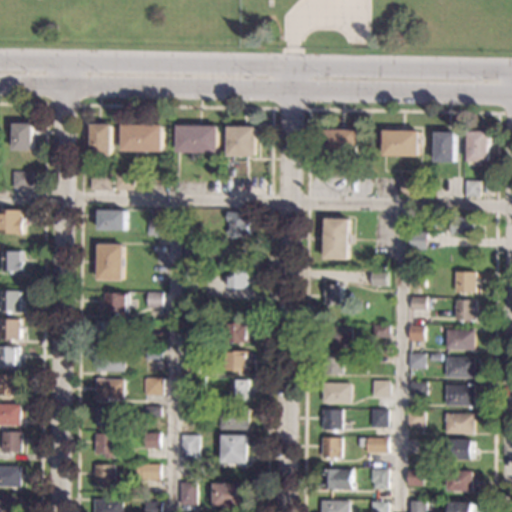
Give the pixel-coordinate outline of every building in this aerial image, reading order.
[(34,151),(14,151),(14,122),(34,123),(34,151)] [(112,156),(91,156),(91,124),(112,125),(112,156)] [(163,152),(122,151),(123,124),(164,125),(163,152)] [(219,153),(178,153),(179,125),(220,126),(219,153)] [(257,156),(228,156),(229,127),(258,127),(257,156)] [(420,156),(385,155),(385,130),(420,131),(420,156)] [(360,157),(325,157),(325,131),(361,131),(360,157)] [(489,162),(482,162),(482,165),(472,165),(472,161),(470,161),(470,131),(490,131),(489,162)] [(456,162),(437,161),(437,132),(457,132),(456,162)] [(31,189),(12,188),(12,170),(32,171),(31,189)] [(134,191),(116,190),(116,173),(134,173),(134,191)] [(113,191),(91,191),(91,174),(113,174),(113,191)] [(431,196),(402,196),(403,177),(431,177),(431,196)] [(452,196),(433,196),(433,178),(452,178),(452,196)] [(481,196),(466,196),(466,180),(481,180),(481,196)] [(20,217),(23,217),(23,234),(0,233),(0,210),(20,210),(20,217)] [(127,230),(99,230),(100,211),(127,211),(127,230)] [(249,220),(251,220),(251,234),(243,234),(243,238),(229,237),(229,221),(227,221),(227,211),(249,211),(249,220)] [(478,216),(477,235),(453,234),(453,216),(478,216)] [(166,234),(148,235),(148,217),(166,217),(166,234)] [(351,219),(350,260),(325,259),(327,218),(351,219)] [(428,249),(412,249),(412,232),(429,232),(428,249)] [(124,245),(123,280),(97,279),(99,244),(124,245)] [(201,263),(184,263),(185,248),(201,248),(201,263)] [(23,271),(1,272),(1,251),(23,251),(23,271)] [(249,280),(247,280),(247,289),(228,289),(228,269),(249,269),(249,280)] [(387,286),(382,286),(382,290),(375,290),(375,286),(372,286),(372,271),(387,271),(387,286)] [(426,287),(410,287),(410,272),(426,272),(426,287)] [(478,292),(457,292),(458,272),(478,272),(478,292)] [(199,291),(184,291),(184,275),(199,275),(199,291)] [(345,305),(326,305),(326,284),(345,284),(345,305)] [(19,311),(0,310),(0,291),(19,291),(19,311)] [(164,293),(163,308),(147,307),(148,293),(164,293)] [(128,314),(100,314),(99,300),(104,300),(104,294),(127,294),(128,314)] [(427,310),(411,309),(412,298),(427,299),(427,310)] [(477,320),(457,320),(457,300),(477,300),(477,320)] [(18,328),(21,328),(21,340),(0,339),(0,319),(18,319),(18,328)] [(125,340),(99,340),(99,321),(125,321),(125,340)] [(250,343),(226,343),(226,322),(250,322),(250,343)] [(390,337),(373,337),(373,324),(390,325),(390,337)] [(426,326),(425,341),(410,341),(410,325),(426,326)] [(352,347),(324,347),(324,327),(350,327),(353,328),(352,347)] [(476,350),(447,349),(447,329),(476,330),(476,350)] [(199,348),(183,347),(183,330),(195,330),(200,330),(199,348)] [(17,367),(0,367),(0,347),(17,347),(17,367)] [(163,360),(146,359),(146,349),(163,349),(163,360)] [(125,371),(96,371),(97,350),(126,351),(125,371)] [(250,372),(226,371),(226,353),(250,353),(250,372)] [(426,369),(409,369),(409,353),(426,353),(426,369)] [(343,374),(324,373),(324,354),(344,354),(343,374)] [(476,378),(447,377),(448,357),(449,357),(476,358),(476,378)] [(198,375),(181,375),(181,358),(198,358),(198,375)] [(17,395),(0,395),(0,376),(17,376),(17,395)] [(125,400),(110,400),(110,402),(97,402),(97,378),(126,379),(125,400)] [(164,395),(144,395),(144,379),(146,379),(146,378),(163,378),(164,395)] [(248,400),(229,400),(229,390),(231,390),(231,379),(248,380),(248,400)] [(390,381),(390,397),(373,396),(374,380),(390,381)] [(427,395),(411,394),(411,381),(428,382),(427,395)] [(352,384),(352,403),(323,402),(324,383),(352,384)] [(475,405),(447,405),(447,385),(476,386),(475,405)] [(20,425),(0,425),(0,404),(20,404),(20,425)] [(197,421),(181,421),(181,405),(194,406),(197,406),(197,421)] [(161,417),(144,417),(145,406),(161,406),(161,417)] [(125,427),(96,427),(96,407),(125,408),(125,427)] [(389,428),(372,428),(372,409),(389,409),(389,428)] [(249,430),(220,430),(220,410),(249,410),(249,430)] [(343,430),(322,430),(322,410),(343,410),(343,430)] [(425,427),(407,427),(407,410),(425,410),(425,427)] [(475,433),(447,433),(447,413),(475,413),(475,433)] [(160,445),(144,445),(144,433),(160,432),(160,445)] [(21,452),(1,452),(1,433),(21,433),(21,452)] [(116,454),(95,453),(96,434),(116,434),(116,454)] [(199,459),(181,459),(182,435),(200,435),(199,459)] [(248,463),(223,463),(223,436),(228,436),(248,436),(248,463)] [(388,453),(367,452),(367,437),(388,437),(388,453)] [(343,458),(322,458),(323,438),(343,438),(343,458)] [(474,460),(451,460),(451,440),(474,440),(474,460)] [(161,480),(142,479),(142,476),(135,476),(135,464),(161,464),(161,480)] [(115,491),(104,491),(104,485),(94,485),(95,465),(115,465),(115,491)] [(21,486),(0,486),(0,466),(21,466),(21,486)] [(353,490),(323,489),(323,487),(320,487),(321,477),(323,477),(323,469),(353,469),(353,490)] [(388,489),(371,489),(372,469),(388,469),(388,489)] [(424,486),(408,485),(408,470),(424,470),(424,486)] [(475,491),(449,491),(449,470),(475,471),(475,491)] [(197,504),(180,504),(180,482),(197,482),(197,504)] [(248,507),(227,506),(227,509),(221,509),(221,507),(214,507),(214,483),(248,483),(248,507)] [(20,502),(21,502),(21,511),(0,511),(0,495),(20,496),(20,502)] [(123,500),(123,511),(94,511),(95,499),(123,500)] [(350,501),(350,511),(321,511),(322,500),(350,501)] [(426,511),(409,511),(410,501),(426,501),(426,511)] [(388,511),(371,511),(371,502),(388,502),(388,511)] [(473,511),(450,511),(451,502),(473,503),(473,511)] [(161,511),(145,511),(145,503),(161,503),(161,511)]
